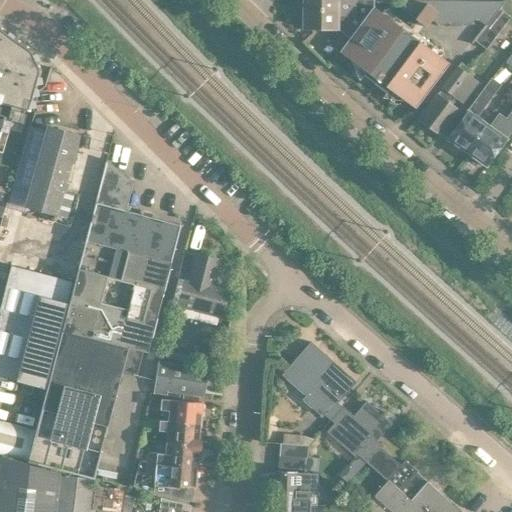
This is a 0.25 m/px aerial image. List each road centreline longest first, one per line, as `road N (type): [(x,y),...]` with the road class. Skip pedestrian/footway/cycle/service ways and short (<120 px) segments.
road 1 (residential): [(296,278),(1,0)]
road 2 (residential): [(511,472),(296,278)]
road 3 (residential): [(260,33),(470,218)]
road 4 (residential): [(246,511),(253,339),(296,278)]
